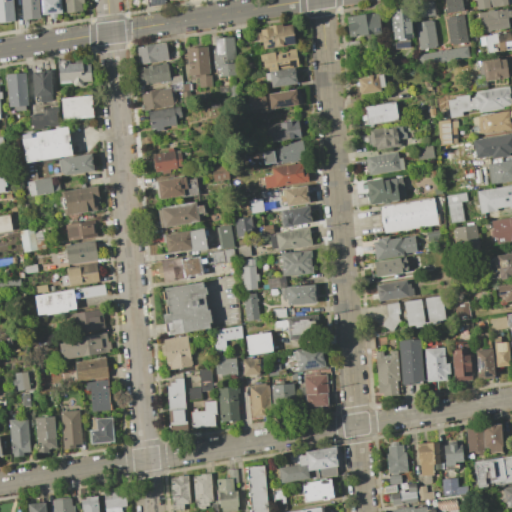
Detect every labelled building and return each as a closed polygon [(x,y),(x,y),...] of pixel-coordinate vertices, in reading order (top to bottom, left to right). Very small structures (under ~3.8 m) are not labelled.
[(0,0),(12,0),(14,21),(0,21),(0,0)] [(19,0),(38,0),(39,18),(21,19),(19,0)] [(59,0),(60,13),(52,13),(53,16),(46,17),(46,14),(40,14),(39,0),(59,0)] [(81,0),(82,3),(81,3),(81,12),(64,13),(63,0),(81,0)] [(417,17),(434,16),(433,0),(417,1),(417,17)] [(460,0),(462,10),(445,13),(442,0),(460,0)] [(505,0),(506,4),(476,9),(474,0),(505,0)] [(411,38),(408,38),(409,47),(393,49),(392,31),(390,31),(388,10),(408,8),(411,38)] [(505,9),(508,27),(481,31),(478,13),(505,9)] [(376,11),(380,33),(371,35),(370,33),(347,36),(344,16),(376,11)] [(461,15),(466,42),(448,45),(443,18),(461,15)] [(414,22),(431,19),(435,47),(418,49),(414,22)] [(259,34),(258,29),(270,27),(270,25),(279,23),(279,25),(290,24),(293,43),(262,49),(261,42),(258,42),(257,34),(259,34)] [(508,31),(511,49),(485,53),(484,45),(479,45),(478,36),(508,31)] [(214,49),(213,36),(220,35),(220,38),(232,37),(235,67),(233,67),(234,74),(219,76),(218,68),(212,68),(210,49),(214,49)] [(164,42),(167,59),(140,64),(140,61),(137,61),(135,47),(164,42)] [(206,46),(208,75),(210,75),(211,86),(198,87),(197,74),(187,75),(184,48),(206,46)] [(466,46),(468,57),(419,65),(417,54),(466,46)] [(259,61),(258,54),(294,48),(297,65),(267,71),(267,66),(262,67),(261,61),(259,61)] [(480,64),(480,60),(498,57),(499,59),(503,58),(507,76),(483,81),(482,74),(478,75),(476,65),(480,64)] [(67,59),(67,64),(73,63),(73,61),(80,60),(80,66),(87,65),(89,82),(79,83),(79,86),(70,87),(69,81),(58,81),(56,59),(67,59)] [(166,62),(169,81),(142,85),(141,81),(139,81),(137,67),(166,62)] [(292,67),(296,83),(270,88),(268,79),(264,80),(262,73),(292,67)] [(48,70),(51,101),(40,102),(39,95),(33,96),(31,72),(48,70)] [(24,72),(27,105),(24,105),(24,110),(14,111),(14,106),(8,107),(4,74),(24,72)] [(356,78),(381,74),(383,86),(379,87),(379,90),(359,94),(356,78)] [(179,75),(181,88),(171,90),(168,77),(179,75)] [(454,99),(454,96),(467,94),(468,101),(470,100),(469,98),(471,97),(471,96),(475,96),(474,91),(507,86),(510,104),(502,105),(502,108),(477,112),(477,108),(460,111),(461,115),(448,117),(446,100),(454,99)] [(169,87),(172,105),(141,110),(138,92),(169,87)] [(293,89),(295,104),(268,109),(265,94),(293,89)] [(188,90),(190,102),(182,103),(180,91),(188,90)] [(90,94),(91,103),(88,104),(89,108),(91,108),(92,117),(62,120),(60,97),(90,94)] [(218,100),(219,108),(210,109),(208,102),(218,100)] [(393,101),(396,120),(366,125),(365,120),(361,120),(359,107),(393,101)] [(178,106),(180,116),(174,117),(175,124),(161,126),(162,129),(154,130),(154,127),(149,128),(146,111),(178,106)] [(42,114),(41,109),(57,107),(57,111),(55,112),(57,122),(58,122),(59,126),(48,127),(48,125),(43,126),(43,128),(31,130),(29,116),(42,114)] [(479,116),(479,115),(511,110),(511,124),(509,124),(510,129),(478,133),(476,123),(471,124),(470,117),(479,116)] [(272,124),(296,119),(299,136),(275,141),(272,124)] [(448,119),(450,144),(438,145),(436,120),(448,119)] [(368,134),(367,129),(388,126),(388,128),(401,125),(403,138),(398,139),(399,145),(374,149),(373,146),(370,146),(370,145),(367,145),(365,134),(368,134)] [(20,135),(65,127),(68,140),(66,140),(66,144),(68,144),(70,155),(25,162),(20,135)] [(511,133),(511,151),(507,152),(508,155),(490,158),(489,155),(474,158),(471,140),(511,133)] [(272,150),(272,152),(276,151),(275,144),(300,140),(304,159),(274,164),(274,162),(263,164),(261,152),(272,150)] [(430,144),(433,157),(417,160),(415,146),(430,144)] [(153,157),(152,154),(167,151),(166,147),(171,146),(171,151),(178,150),(181,167),(169,169),(169,173),(161,174),(161,170),(155,171),(154,167),(152,168),(150,158),(153,157)] [(395,151),(396,158),(401,157),(403,169),(368,175),(365,156),(395,151)] [(57,162),(56,159),(90,153),(92,170),(63,175),(62,172),(52,173),(50,163),(57,162)] [(511,159),(511,179),(489,184),(486,164),(511,159)] [(271,174),(270,168),(300,162),(302,172),(304,172),(306,181),(264,188),(262,176),(271,174)] [(33,163),(36,178),(49,176),(49,177),(55,176),(58,191),(28,196),(25,183),(23,183),(20,166),(33,163)] [(225,164),(227,178),(211,182),(208,167),(225,164)] [(184,176),(185,179),(194,178),(197,195),(181,197),(181,196),(158,199),(157,197),(154,197),(153,188),(151,188),(150,181),(184,176)] [(380,177),(381,180),(399,177),(400,183),(402,182),(405,198),(368,204),(364,180),(380,177)] [(511,184),(511,207),(508,208),(508,206),(495,208),(495,210),(479,213),(475,191),(511,184)] [(283,194),(282,189),(304,185),(307,203),(285,206),(284,201),(279,202),(278,195),(283,194)] [(59,196),(59,191),(96,186),(98,203),(94,203),(94,210),(62,215),(60,204),(58,205),(57,196),(59,196)] [(464,192),(465,201),(459,202),(462,220),(449,223),(444,195),(464,192)] [(432,197),(436,223),(384,233),(379,206),(432,197)] [(262,212),(260,198),(248,200),(250,213),(262,212)] [(194,201),(194,206),(202,205),(203,214),(196,215),(197,221),(163,227),(162,226),(158,226),(155,208),(194,201)] [(308,205),(310,222),(291,225),(291,226),(281,227),(278,209),(308,205)] [(0,215),(8,214),(10,229),(0,230),(0,215)] [(232,219),(249,216),(252,234),(235,237),(232,219)] [(491,230),(489,221),(511,216),(511,242),(495,245),(494,237),(490,238),(488,230),(491,230)] [(93,220),(95,236),(66,240),(64,224),(93,220)] [(474,223),(479,248),(455,252),(450,227),(474,223)] [(229,224),(232,247),(218,249),(215,227),(229,224)] [(31,227),(32,232),(41,231),(44,248),(22,251),(18,229),(31,227)] [(267,234),(308,227),(310,245),(277,250),(276,248),(270,249),(267,234)] [(202,228),(205,249),(190,252),(189,249),(166,253),(163,235),(202,228)] [(424,231),(437,230),(439,239),(426,241),(424,231)] [(379,241),(378,238),(387,236),(388,239),(412,235),(415,251),(402,253),(402,255),(374,259),(371,242),(379,241)] [(64,253),(63,245),(93,241),(96,260),(66,264),(66,263),(58,264),(56,254),(64,253)] [(248,245),(250,257),(237,259),(235,247),(248,245)] [(232,248),(234,260),(208,265),(206,252),(232,248)] [(279,255),(278,252),(310,250),(312,273),(281,276),(280,267),(277,268),(277,265),(276,265),(275,255),(279,255)] [(495,255),(511,251),(511,275),(511,276),(511,277),(499,279),(495,255)] [(161,266),(160,260),(180,257),(180,258),(198,255),(199,262),(201,262),(202,268),(204,268),(205,271),(201,272),(202,275),(163,281),(163,278),(157,279),(155,267),(161,266)] [(403,257),(406,271),(375,276),(373,261),(403,257)] [(253,258),(254,274),(257,273),(257,281),(254,281),(255,288),(242,289),(241,277),(237,278),(237,272),(241,272),(240,268),(238,268),(237,259),(253,258)] [(65,275),(64,267),(95,263),(97,281),(67,285),(67,284),(60,285),(59,276),(65,275)] [(266,285),(264,278),(279,276),(281,286),(260,290),(259,286),(266,285)] [(404,280),(405,284),(408,283),(409,288),(411,288),(412,295),(377,301),(374,285),(404,280)] [(166,313),(162,288),(200,281),(201,287),(204,287),(205,294),(202,294),(205,310),(207,310),(209,323),(207,323),(208,328),(167,335),(165,323),(162,323),(161,313),(166,313)] [(511,282),(511,300),(504,302),(503,295),(498,296),(496,286),(511,282)] [(102,284),(104,294),(79,298),(77,288),(102,284)] [(312,284),(314,302),(286,305),(285,298),(282,298),(281,287),(284,287),(284,286),(312,284)] [(71,289),(74,309),(66,310),(66,311),(45,315),(45,313),(36,314),(33,295),(71,289)] [(242,302),(241,295),(253,292),(254,298),(256,298),(257,301),(255,301),(258,321),(255,321),(255,320),(245,321),(243,305),(241,305),(240,303),(242,302)] [(439,295),(443,321),(427,324),(423,298),(439,295)] [(418,298),(423,325),(413,327),(413,324),(406,325),(402,301),(418,298)] [(466,301),(469,318),(455,320),(453,303),(466,301)] [(397,321),(390,331),(380,325),(386,316),(384,304),(396,302),(398,313),(396,314),(397,321)] [(284,307),(285,316),(272,318),(271,309),(284,307)] [(98,308),(101,328),(65,334),(62,315),(98,308)] [(504,312),(504,314),(511,312),(511,351),(511,346),(510,347),(509,341),(510,341),(508,329),(506,329),(506,327),(489,330),(487,315),(504,312)] [(285,319),(285,317),(316,314),(319,339),(288,342),(286,326),(283,326),(283,328),(280,329),(280,326),(273,327),(272,320),(285,319)] [(214,336),(213,329),(239,325),(241,337),(223,340),(225,350),(213,352),(211,337),(214,336)] [(81,339),(80,336),(104,332),(107,352),(61,360),(58,343),(81,339)] [(268,332),(271,351),(246,355),(244,335),(268,332)] [(162,345),(161,339),(185,336),(190,366),(166,369),(164,355),(161,356),(159,345),(162,345)] [(506,342),(508,365),(494,366),(491,338),(499,337),(499,342),(506,342)] [(418,339),(421,383),(401,384),(397,341),(418,339)] [(294,355),(293,350),(321,345),(324,367),(297,371),(295,362),(292,363),(291,355),(294,355)] [(442,347),(443,363),(447,363),(448,373),(445,374),(445,380),(425,381),(423,348),(442,347)] [(468,347),(471,380),(452,381),(450,349),(468,347)] [(491,348),(493,376),(476,378),(474,350),(491,348)] [(388,353),(388,350),(395,350),(398,380),(395,380),(396,395),(382,396),(381,392),(377,392),(374,355),(388,353)] [(214,359),(215,359),(215,355),(223,354),(223,359),(234,358),(236,375),(221,376),(221,373),(215,373),(214,359)] [(104,357),(107,377),(76,381),(73,361),(104,357)] [(257,370),(257,373),(242,375),(240,359),(255,357),(256,358),(258,358),(259,370),(257,370)] [(197,369),(209,368),(211,390),(199,391),(199,387),(197,369)] [(13,379),(11,373),(26,370),(29,389),(15,391),(14,386),(11,386),(10,379),(13,379)] [(302,374),(318,373),(319,375),(325,374),(327,406),(304,407),(302,374)] [(181,378),(185,428),(168,430),(164,383),(173,382),(172,378),(181,378)] [(106,379),(108,409),(90,412),(88,390),(83,390),(83,382),(106,379)] [(250,386),(250,384),(263,383),(264,385),(267,384),(269,416),(250,417),(248,386),(250,386)] [(292,383),(294,412),(272,414),(269,385),(292,383)] [(235,385),(237,420),(219,421),(216,387),(235,385)] [(199,387),(199,391),(200,398),(187,399),(186,388),(199,387)] [(189,411),(192,411),(192,408),(195,408),(195,411),(203,411),(202,401),(214,400),(215,414),(213,414),(214,426),(191,428),(189,411)] [(78,410),(81,444),(74,445),(75,449),(63,450),(59,412),(78,410)] [(52,416),(55,448),(46,448),(46,452),(36,453),(33,418),(52,416)] [(95,429),(94,418),(110,417),(112,442),(88,443),(87,430),(95,429)] [(7,419),(25,418),(28,451),(22,452),(22,456),(12,457),(12,453),(10,453),(7,419)] [(498,424),(500,452),(487,453),(486,447),(482,448),(480,427),(480,425),(498,424)] [(480,427),(482,448),(483,455),(473,456),(472,451),(466,451),(464,429),(480,427)] [(430,442),(433,469),(432,469),(432,475),(429,475),(430,482),(422,483),(422,476),(419,476),(418,465),(417,465),(415,443),(430,442)] [(460,444),(461,461),(453,462),(453,464),(443,465),(441,445),(447,445),(447,443),(455,442),(455,444),(460,444)] [(386,454),(386,446),(401,444),(402,452),(404,452),(405,471),(386,473),(385,454),(386,454)] [(297,464),(296,456),(304,454),(303,452),(333,447),(336,466),(334,466),(336,475),(317,478),(315,469),(306,471),(307,478),(279,483),(276,468),(297,464)] [(511,455),(511,481),(494,484),(493,482),(485,483),(485,486),(476,487),(472,462),(511,455)] [(262,465),(265,511),(249,511),(245,467),(262,465)] [(215,479),(227,478),(227,469),(235,468),(236,483),(232,483),(233,491),(236,491),(237,505),(236,505),(236,510),(220,511),(220,507),(218,507),(215,479)] [(191,476),(199,475),(199,474),(209,473),(211,501),(207,501),(208,505),(204,505),(204,508),(198,509),(198,506),(195,506),(194,502),(193,503),(191,476)] [(168,478),(176,477),(176,476),(186,475),(189,503),(182,503),(183,510),(171,511),(168,478)] [(399,475),(400,483),(388,484),(387,476),(399,475)] [(440,479),(455,477),(456,486),(466,486),(466,493),(441,495),(440,479)] [(328,479),(331,497),(304,502),(301,483),(328,479)] [(416,486),(424,485),(425,492),(432,491),(432,498),(417,499),(416,486)] [(511,485),(511,505),(508,506),(507,501),(503,501),(501,487),(511,485)] [(123,489),(125,505),(120,506),(120,511),(103,511),(101,491),(123,489)] [(282,489),(285,509),(274,511),(271,491),(282,489)] [(389,494),(414,490),(416,501),(391,505),(389,494)] [(84,497),(96,496),(97,511),(81,511),(81,510),(79,510),(79,500),(84,499),(84,497)] [(69,498),(69,506),(72,506),(73,511),(52,511),(52,499),(69,498)] [(44,502),(44,511),(26,511),(26,503),(44,502)]
